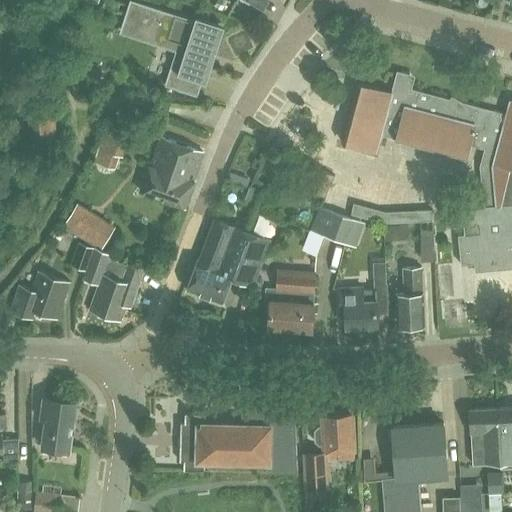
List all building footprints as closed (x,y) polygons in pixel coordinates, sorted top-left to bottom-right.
[(117,10),(120,2),(114,0),(104,0),(102,5),(117,10)] [(194,20),(131,0),(128,0),(120,26),(177,45),(164,85),(197,96),(202,81),(206,83),(224,25),(195,16),(194,20)] [(483,205),(469,207),(468,203),(452,204),(453,218),(464,217),(465,224),(478,223),(479,231),(457,233),(460,263),(473,261),(474,270),(511,266),(511,100),(507,113),(462,102),(452,96),(451,98),(412,88),(415,75),(397,70),(392,92),(359,83),(344,141),(377,150),(382,134),(398,138),(397,139),(466,157),(469,145),(484,148),(479,166),(483,205)] [(31,145),(56,144),(55,103),(30,104),(31,145)] [(115,169),(119,156),(123,157),(131,133),(107,124),(94,161),(115,169)] [(192,181),(202,152),(162,137),(151,167),(149,166),(140,191),(185,208),(194,182),(192,181)] [(325,198),(335,175),(317,167),(307,190),(325,198)] [(260,191),(250,187),(244,201),(254,205),(260,191)] [(101,249),(116,226),(78,202),(63,225),(100,249),(101,249)] [(345,242),(354,217),(320,207),(304,246),(317,251),(323,235),(345,242)] [(253,286),(271,240),(215,219),(200,259),(198,258),(187,288),(222,302),(231,278),(253,286)] [(386,241),(409,239),(408,225),(385,226),(386,241)] [(441,259),(442,227),(429,227),(428,258),(441,259)] [(86,271),(94,247),(78,241),(70,265),(86,271)] [(101,249),(100,249),(94,247),(86,271),(83,279),(97,284),(89,309),(120,320),(128,297),(133,299),(144,267),(130,262),(129,265),(118,261),(119,259),(109,255),(110,252),(101,249)] [(374,289),(362,290),(362,285),(339,287),(340,302),(345,302),(347,326),(378,324),(377,313),(389,312),(386,260),(373,260),(374,289)] [(424,291),(423,265),(403,266),(404,292),(396,292),(397,324),(425,324),(424,291)] [(270,326),(314,328),(315,301),(313,301),(315,271),(278,270),(277,288),(266,288),(265,300),(271,300),(270,326)] [(57,318),(69,281),(38,271),(32,288),(19,284),(9,310),(33,317),(35,311),(57,318)] [(447,291),(469,291),(469,272),(447,272),(447,291)] [(73,424),(76,402),(44,398),(42,418),(47,418),(43,446),(69,450),(71,434),(70,433),(71,424),(73,424)] [(296,472),(297,404),(242,403),(242,422),(206,422),(206,413),(186,413),(186,421),(181,421),(180,461),(184,461),(184,471),(205,471),(205,463),(266,463),(266,472),(296,472)] [(511,406),(497,407),(498,463),(511,462),(511,406)] [(473,464),(498,463),(497,407),(470,409),(471,432),(472,432),(473,464)] [(354,458),(352,414),(324,415),(324,425),(319,425),(314,430),(315,441),(320,445),(325,445),(325,450),(303,452),(305,490),(306,501),(326,500),(326,489),(330,489),(328,457),(336,457),(336,459),(354,458)] [(419,445),(420,477),(448,475),(444,422),(413,424),(414,445),(419,445)] [(419,477),(420,477),(419,445),(414,445),(413,424),(392,426),(396,476),(382,477),(385,511),(408,511),(422,511),(419,477)] [(0,453),(3,454),(4,461),(20,460),(19,438),(3,438),(3,436),(0,436),(0,453)] [(502,507),(501,493),(499,493),(499,472),(487,472),(489,500),(490,508),(502,507)] [(19,509),(34,508),(32,481),(18,481),(19,509)] [(41,511),(59,511),(62,493),(37,490),(34,511),(41,511)] [(460,511),(460,496),(443,496),(443,511),(460,511)]
